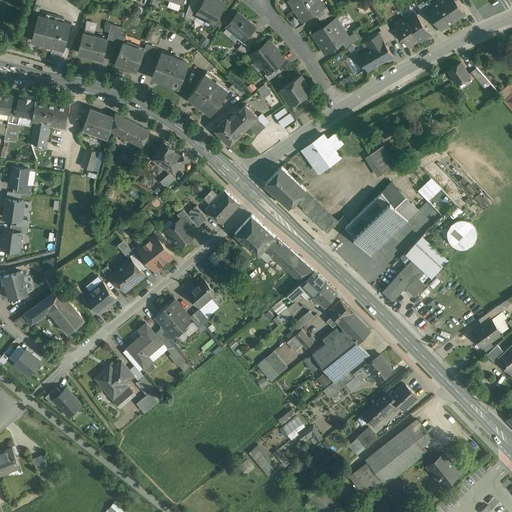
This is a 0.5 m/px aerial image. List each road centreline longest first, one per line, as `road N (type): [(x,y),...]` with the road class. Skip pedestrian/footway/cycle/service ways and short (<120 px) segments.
road 1 (primary): [(511,448),(256,197)]
road 2 (residential): [(249,205),(67,364),(4,316),(0,299)]
road 3 (primary): [(245,186),(141,105),(0,68)]
road 4 (secondary): [(511,19),(341,109)]
road 5 (residential): [(341,109),(300,46),(255,0)]
